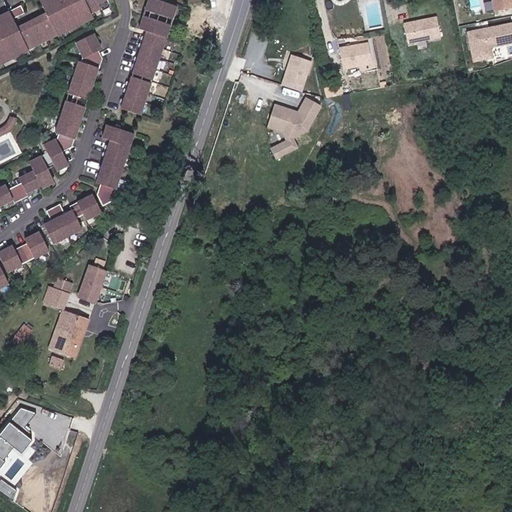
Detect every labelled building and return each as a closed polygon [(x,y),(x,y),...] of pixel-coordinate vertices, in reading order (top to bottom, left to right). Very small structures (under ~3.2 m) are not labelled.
[(96,17),(96,13),(106,8),(103,4),(111,0),(42,0),(40,1),(42,5),(49,17),(23,30),(20,21),(31,14),(26,6),(14,12),(0,19),(0,66),(34,48),(31,44),(59,29),(62,35),(96,17)] [(153,0),(150,10),(172,19),(177,21),(181,7),(177,6),(161,0),(153,0)] [(508,0),(487,0),(490,13),(511,8),(508,0)] [(153,82),(170,38),(174,26),(170,24),(147,16),(142,29),(150,32),(134,75),(153,82)] [(437,17),(404,24),(409,46),(442,39),(437,17)] [(511,24),(463,34),(469,63),(487,59),(485,49),(511,43),(511,24)] [(53,149),(47,152),(36,158),(40,165),(25,173),(28,178),(14,185),(12,181),(0,186),(0,221),(4,219),(0,212),(0,203),(2,208),(8,206),(6,201),(13,197),(15,201),(40,188),(39,185),(46,182),(48,185),(59,179),(57,172),(52,163),(58,159),(60,162),(63,167),(73,162),(69,156),(67,149),(77,144),(109,67),(112,68),(115,59),(109,50),(112,49),(104,32),(86,42),(93,57),(89,59),(88,63),(84,62),(72,92),(77,93),(74,101),(69,99),(57,129),(60,131),(47,139),(53,149)] [(369,42),(338,49),(343,69),(373,63),(369,42)] [(312,61),(291,55),(281,86),(303,92),(312,61)] [(149,87),(132,79),(119,110),(139,118),(149,87)] [(270,146),(275,160),(298,148),(295,139),(308,131),(322,106),(306,97),(298,111),(274,104),(267,127),(283,133),(285,140),(270,146)] [(11,117),(1,122),(0,122),(0,131),(3,131),(9,128),(14,124),(19,119),(20,119),(22,114),(17,110),(11,117)] [(138,132),(115,124),(110,138),(119,142),(103,183),(108,185),(105,186),(101,197),(108,206),(117,200),(138,145),(133,144),(138,132)] [(51,212),(56,221),(50,225),(60,243),(87,229),(82,217),(89,214),(93,219),(106,213),(97,195),(76,207),(77,210),(69,215),(64,204),(51,212)] [(32,244),(19,249),(16,244),(9,248),(3,251),(13,272),(55,251),(44,231),(37,235),(29,238),(32,244)] [(96,266),(105,268),(107,260),(98,258),(96,266)] [(0,289),(13,283),(6,269),(4,264),(0,266),(0,289)] [(105,271),(89,265),(79,296),(96,301),(105,271)] [(65,309),(72,283),(57,279),(54,287),(49,285),(44,302),(65,309)] [(88,321),(61,312),(49,350),(76,359),(88,321)] [(38,333),(32,327),(19,338),(25,344),(38,333)] [(35,413),(21,408),(0,434),(0,436),(1,437),(0,438),(0,468),(5,462),(2,460),(13,447),(22,455),(33,441),(20,432),(35,413)] [(17,490),(1,479),(0,480),(0,491),(11,499),(17,490)]
